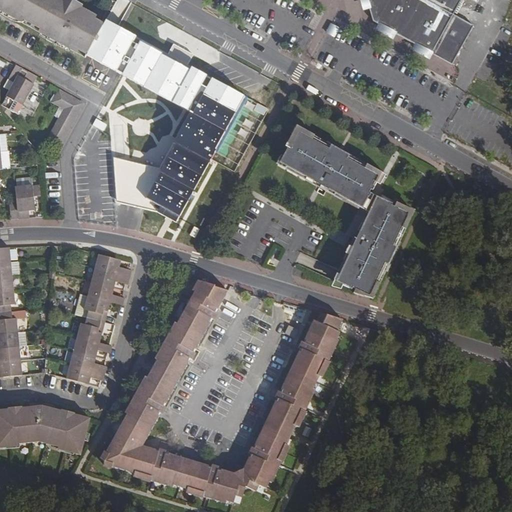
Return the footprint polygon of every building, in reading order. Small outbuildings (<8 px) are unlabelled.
[(87,54),(103,25),(91,18),(93,15),(81,8),(78,13),(78,11),(77,10),(76,9),(74,8),(73,9),(72,9),(65,5),(67,1),(65,0),(60,0),(60,1),(58,0),(0,0),(0,10),(3,5),(9,9),(6,15),(18,21),(20,18),(28,23),(29,20),(37,24),(36,27),(44,31),(42,34),(54,41),(58,35),(64,39),(61,45),(73,52),(75,48),(87,54)] [(83,6),(72,0),(65,0),(67,1),(65,5),(72,9),(73,9),(74,8),(76,9),(77,10),(78,11),(78,13),(81,8),(83,6)] [(366,0),(367,1),(372,22),(452,65),(473,26),(453,15),(461,0),(366,0)] [(332,26),(328,33),(333,35),(336,29),(332,26)] [(22,106),(37,78),(31,74),(27,81),(18,76),(22,69),(15,66),(8,80),(14,83),(6,97),(22,106)] [(27,81),(31,74),(22,69),(18,76),(27,81)] [(81,102),(59,90),(52,103),(64,109),(47,139),(57,145),(81,102)] [(17,114),(22,106),(6,97),(4,102),(5,108),(17,114)] [(83,103),(81,102),(57,145),(59,146),(83,103)] [(372,191),(381,176),(296,128),(285,147),(287,148),(279,164),(362,209),(371,194),(369,193),(370,190),(372,191)] [(39,186),(15,188),(17,203),(18,219),(26,218),(25,211),(28,211),(35,210),(34,196),(40,196),(39,186)] [(371,194),(362,209),(368,213),(372,206),(376,207),(380,199),(371,194)] [(369,298),(371,299),(411,213),(395,206),(394,208),(392,206),(393,205),(389,203),(390,200),(382,196),(380,199),(376,207),(372,206),(368,213),(331,281),(352,290),(353,288),(355,289),(353,294),(369,298)] [(17,203),(9,203),(11,219),(18,219),(17,203)] [(266,261),(278,265),(284,250),(273,245),(266,261)] [(0,263),(11,262),(9,248),(0,248),(0,263)] [(117,259),(99,255),(95,269),(130,278),(131,271),(129,270),(119,268),(120,264),(116,263),(117,259)] [(0,277),(12,276),(11,262),(0,263),(0,277)] [(130,278),(95,269),(91,282),(110,287),(110,283),(114,284),(115,282),(125,284),(128,285),(130,278)] [(0,291),(14,290),(12,276),(0,277),(0,291)] [(110,287),(91,282),(88,296),(110,302),(120,305),(122,305),(124,298),(122,298),(112,295),(113,292),(108,291),(110,287)] [(195,292),(181,318),(206,331),(210,323),(209,322),(211,319),(199,313),(205,302),(218,309),(222,301),(214,296),(218,289),(197,284),(193,290),(195,292)] [(222,301),(227,291),(218,289),(214,296),(222,301)] [(15,305),(14,290),(0,291),(0,313),(12,312),(11,305),(15,305)] [(107,312),(110,302),(88,296),(84,310),(88,311),(86,318),(101,322),(103,311),(107,312)] [(205,302),(199,313),(211,319),(212,319),(218,309),(205,302)] [(0,334),(18,333),(17,318),(12,319),(12,312),(0,313),(0,334)] [(174,314),(162,336),(169,340),(173,342),(166,356),(161,353),(166,345),(159,342),(147,363),(154,367),(178,380),(188,362),(187,361),(185,360),(186,357),(189,359),(190,359),(206,331),(181,318),(174,314)] [(306,340),(305,343),(319,350),(323,341),(333,346),(336,339),(339,333),(337,332),(342,320),(320,314),(316,322),(314,321),(305,340),(306,340)] [(81,324),(77,338),(99,343),(102,333),(98,332),(101,322),(86,318),(85,325),(81,324)] [(0,349),(19,347),(18,333),(0,334),(0,345),(0,349)] [(99,343),(77,338),(73,352),(92,356),(92,352),(97,353),(97,351),(107,353),(110,354),(112,347),(109,346),(99,343)] [(166,345),(161,353),(166,356),(173,342),(169,340),(166,345)] [(299,352),(296,358),(305,362),(302,369),(319,376),(326,361),(333,346),(323,341),(319,350),(305,343),(304,342),(300,349),(302,350),(300,353),(299,352)] [(333,346),(326,361),(328,361),(335,347),(333,346)] [(0,363),(21,361),(19,347),(0,349),(1,353),(0,352),(0,363)] [(92,356),(73,352),(70,365),(105,374),(106,367),(104,366),(94,364),(95,361),(91,360),(92,356)] [(305,362),(296,358),(290,370),(316,383),(319,376),(302,369),(305,362)] [(3,378),(22,376),(21,361),(0,363),(0,373),(3,373),(3,378)] [(328,361),(326,361),(319,376),(321,377),(328,361)] [(105,374),(70,365),(66,379),(84,384),(85,380),(89,381),(90,378),(100,381),(103,381),(105,374)] [(178,380),(154,367),(151,372),(175,386),(178,380)] [(129,396),(118,418),(124,421),(148,435),(158,416),(157,416),(155,414),(156,411),(159,413),(160,413),(175,386),(151,372),(144,369),(132,390),(139,394),(143,396),(140,402),(136,399),(129,396)] [(275,401),(267,420),(292,432),(295,426),(302,410),(305,411),(308,405),(305,404),(313,389),(316,383),(290,370),(281,389),(283,390),(282,392),(280,392),(277,399),(278,399),(280,400),(279,403),(276,402),(275,401)] [(315,390),(313,389),(305,404),(308,405),(315,390)] [(29,408),(0,410),(0,448),(3,448),(6,445),(39,442),(72,451),(73,454),(81,455),(90,419),(42,406),(36,407),(37,419),(30,419),(29,408)] [(302,410),(295,426),(297,427),(305,411),(302,410)] [(292,432),(267,420),(264,426),(289,438),(292,432)] [(148,435),(124,421),(118,432),(136,442),(137,441),(143,444),(148,435)] [(244,469),(243,470),(248,472),(249,473),(250,475),(251,476),(250,479),(250,480),(258,485),(266,488),(269,482),(276,467),(269,463),(272,458),(279,461),(286,445),(289,438),(264,426),(255,445),(256,446),(255,449),(253,448),(250,455),(251,455),(254,456),(253,459),(250,458),(249,457),(244,469)] [(109,451),(104,461),(105,462),(104,463),(116,467),(115,468),(134,474),(151,479),(152,474),(168,478),(166,483),(173,485),(187,490),(203,494),(205,490),(212,491),(210,496),(226,501),(233,504),(236,495),(239,486),(237,485),(236,485),(234,483),(234,481),(234,479),(235,474),(234,473),(222,470),(221,471),(221,474),(218,473),(218,470),(219,469),(212,466),(211,468),(208,467),(208,466),(169,454),(169,456),(166,455),(166,453),(159,451),(158,453),(158,455),(154,454),(155,451),(156,450),(142,446),(143,444),(137,441),(136,442),(118,432),(108,450),(109,451)] [(286,445),(279,461),(281,462),(289,446),(286,445)] [(272,458),(269,463),(276,467),(279,467),(281,462),(279,461),(272,458)] [(279,467),(276,467),(269,482),(271,483),(279,467)] [(152,474),(151,479),(150,481),(166,486),(166,483),(168,478),(152,474)] [(205,490),(203,494),(203,497),(209,499),(210,496),(212,491),(205,490)]
